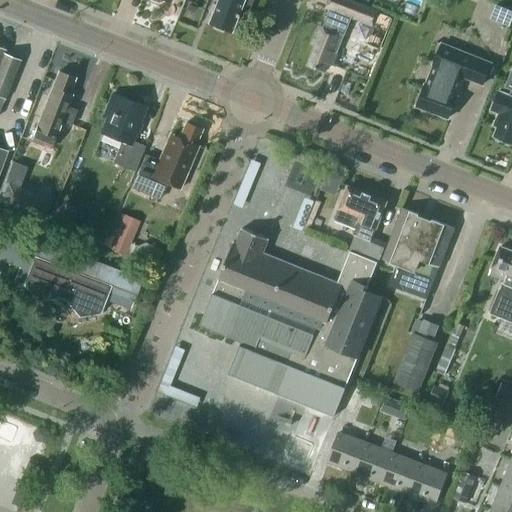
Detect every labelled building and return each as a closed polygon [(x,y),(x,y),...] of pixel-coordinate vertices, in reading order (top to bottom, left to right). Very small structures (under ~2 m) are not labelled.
[(217,0),(209,21),(215,24),(215,27),(223,30),(225,28),(231,30),(237,14),(242,16),(246,14),(251,0),(217,0)] [(320,24),(313,42),(317,44),(309,64),(325,70),(328,62),(333,64),(352,15),(374,24),(379,9),(354,0),(328,0),(327,6),(331,8),(324,26),(320,24)] [(417,103),(418,104),(447,115),(463,74),(482,82),(490,60),(441,41),(417,103)] [(0,110),(20,59),(4,53),(5,48),(0,46),(0,110)] [(72,123),(77,109),(68,105),(72,93),(69,92),(75,76),(59,70),(39,124),(26,119),(18,145),(33,140),(52,147),(58,131),(62,120),(72,123)] [(511,95),(499,90),(491,109),(499,113),(494,125),(498,127),(495,136),(511,143),(511,75),(508,86),(511,87),(511,95)] [(145,144),(132,139),(146,105),(114,92),(106,110),(110,112),(103,131),(123,139),(114,162),(135,170),(145,144)] [(167,182),(180,188),(198,146),(195,144),(201,128),(185,121),(178,137),(169,133),(158,160),(145,154),(131,187),(160,199),(167,182)] [(8,182),(0,203),(43,218),(50,198),(20,186),(8,182)] [(387,199),(351,185),(348,184),(336,219),(351,225),(356,227),(354,232),(356,234),(350,248),(364,253),(364,254),(378,259),(385,241),(372,236),(375,228),(387,199)] [(51,217),(64,227),(74,214),(61,204),(51,217)] [(398,262),(390,284),(425,298),(454,226),(403,206),(383,257),(398,262)] [(0,255),(21,264),(15,279),(26,283),(37,298),(57,295),(66,298),(78,314),(101,312),(109,289),(134,299),(142,279),(41,239),(43,234),(2,218),(0,222),(0,255)] [(337,282),(263,253),(269,237),(243,227),(237,242),(234,241),(201,326),(242,342),(230,374),(336,416),(359,356),(383,296),(366,289),(377,260),(350,250),(337,282)] [(134,234),(119,228),(110,248),(125,255),(134,234)] [(504,279),(502,283),(501,282),(489,310),(511,319),(511,249),(500,244),(488,272),(504,279)] [(414,333),(395,380),(417,389),(436,342),(431,340),(437,326),(425,321),(419,335),(414,333)] [(172,379),(164,376),(158,390),(166,394),(172,379)] [(511,385),(503,382),(496,401),(511,407),(511,385)] [(349,383),(341,406),(355,411),(363,388),(349,383)] [(368,391),(365,402),(377,406),(381,395),(368,391)] [(392,414),(397,400),(386,395),(380,410),(392,414)] [(484,420),(479,436),(492,441),(498,424),(484,420)] [(50,435),(46,428),(37,427),(33,433),(37,441),(45,442),(50,435)] [(328,461),(350,469),(361,440),(339,431),(328,461)] [(387,449),(361,440),(350,469),(375,479),(387,449)] [(375,479),(406,491),(417,461),(387,449),(375,479)] [(511,491),(511,459),(511,460),(500,487),(511,491)] [(435,502),(446,472),(417,461),(406,491),(435,502)] [(462,470),(452,497),(466,502),(476,475),(462,470)] [(511,511),(511,491),(500,487),(491,511),(494,511),(511,511)]
